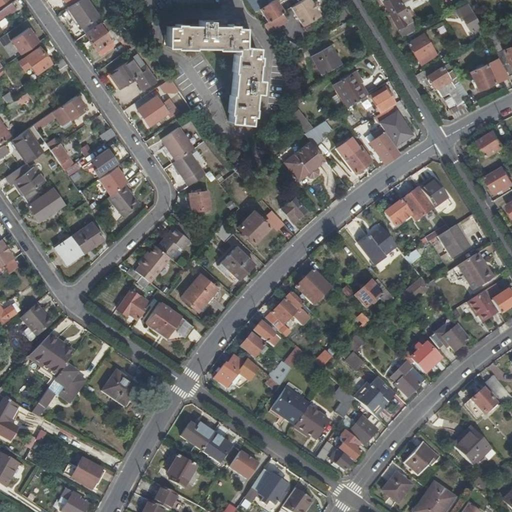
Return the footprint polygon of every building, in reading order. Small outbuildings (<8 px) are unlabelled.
[(98,16),(87,0),(77,0),(67,8),(81,28),(98,16)] [(268,21),(276,16),(283,12),(275,0),(274,0),(268,4),(265,0),(247,0),(255,13),(260,9),(268,21)] [(403,38),(417,30),(412,21),(400,0),(390,0),(384,4),(387,10),(403,38)] [(12,3),(0,10),(0,12),(3,18),(16,9),(12,3)] [(307,27),(313,23),(302,6),(285,16),(299,39),(310,33),(307,27)] [(470,31),(480,26),(470,8),(467,9),(468,12),(465,14),(462,15),(470,31)] [(263,24),(267,30),(280,22),(276,16),(268,21),(263,24)] [(129,28),(135,24),(131,19),(126,22),(129,28)] [(175,27),(167,27),(166,46),(175,46),(175,47),(192,48),(192,46),(216,47),(216,48),(236,49),(235,54),(234,54),(232,72),(233,72),(231,95),(230,95),(228,112),(229,112),(228,121),(247,123),(248,114),(247,114),(250,91),(258,92),(259,80),(251,79),(253,56),(255,56),(256,48),(242,46),(242,28),(233,28),(233,29),(210,28),(211,20),(199,20),(198,28),(176,28),(175,27)] [(316,29),(313,23),(307,27),(310,33),(316,29)] [(114,46),(100,24),(85,34),(100,55),(114,46)] [(8,37),(17,53),(38,41),(29,25),(8,37)] [(132,48),(144,39),(138,29),(136,27),(124,36),(132,48)] [(511,46),(504,50),(491,28),(484,32),(484,33),(487,38),(498,59),(508,77),(511,74),(511,46)] [(423,34),(407,43),(419,63),(435,54),(423,34)] [(351,49),(360,62),(371,55),(363,42),(351,49)] [(339,64),(330,45),(311,55),(321,74),(339,64)] [(31,66),(36,74),(51,64),(40,48),(20,62),(25,70),(31,66)] [(299,54),(287,60),(290,65),(302,59),(299,54)] [(444,57),(415,75),(420,83),(428,78),(432,85),(433,84),(439,94),(453,85),(450,79),(455,76),(451,70),(446,74),(442,67),(447,63),(444,57)] [(53,66),(57,72),(67,65),(63,59),(53,66)] [(139,70),(131,59),(109,73),(119,88),(133,78),(142,90),(155,81),(145,66),(139,70)] [(478,90),(508,77),(498,59),(470,72),(478,90)] [(367,94),(369,93),(355,72),(349,76),(357,88),(361,86),(367,94)] [(346,107),(367,94),(361,86),(357,88),(349,76),(333,86),(346,107)] [(459,82),(455,76),(450,79),(453,85),(459,82)] [(453,85),(439,94),(441,97),(448,92),(449,94),(454,102),(456,106),(450,110),(454,117),(467,110),(463,103),(463,102),(453,85)] [(392,105),(394,104),(384,86),(369,95),(380,113),(392,105)] [(4,99),(8,105),(16,100),(11,94),(4,99)] [(454,102),(449,94),(442,98),(448,106),(454,102)] [(85,109),(76,96),(33,125),(37,131),(58,116),(64,112),(69,120),(85,109)] [(167,113),(156,96),(137,109),(148,126),(167,113)] [(21,97),(16,100),(19,105),(25,102),(21,97)] [(395,111),(392,105),(380,113),(383,118),(395,111)] [(291,115),(304,133),(311,129),(297,110),(291,115)] [(63,124),(69,120),(64,112),(58,116),(63,124)] [(384,132),(393,145),(409,134),(395,113),(378,124),(384,132)] [(0,142),(9,135),(0,122),(0,142)] [(27,162),(49,148),(44,141),(38,146),(31,135),(37,131),(33,125),(12,140),(27,162)] [(190,150),(193,148),(179,127),(161,140),(175,161),(190,150)] [(280,132),(275,127),(268,133),(273,138),(280,132)] [(116,135),(111,128),(100,135),(105,143),(116,135)] [(304,133),(310,141),(312,144),(319,137),(312,128),(311,129),(304,133)] [(384,163),(399,153),(393,145),(384,132),(369,142),(375,151),(384,163)] [(480,142),(489,157),(505,147),(495,132),(480,142)] [(312,144),(310,141),(283,162),(298,181),(306,174),(308,177),(313,178),(317,174),(318,170),(315,167),(324,160),(312,144)] [(50,150),(63,169),(64,171),(73,164),(59,144),(50,150)] [(370,161),(359,146),(343,158),(355,173),(370,161)] [(116,163),(107,149),(91,160),(97,169),(94,171),(97,176),(116,163)] [(206,174),(190,150),(175,161),(172,164),(187,187),(206,174)] [(75,158),(77,162),(87,155),(85,151),(75,158)] [(244,169),(233,158),(227,164),(234,172),(238,175),(244,169)] [(33,189),(44,182),(32,165),(28,168),(26,164),(5,178),(11,185),(15,183),(24,195),(33,189)] [(120,216),(138,205),(124,182),(126,181),(116,165),(96,177),(120,216)] [(511,181),(504,167),(486,177),(496,194),(504,190),(505,192),(511,188),(510,186),(511,184),(511,181)] [(433,207),(434,209),(448,199),(433,178),(419,189),(433,207)] [(418,188),(399,201),(413,221),(433,207),(419,189),(418,188)] [(39,198),(33,189),(24,195),(23,196),(29,205),(39,198)] [(39,198),(29,205),(28,206),(38,222),(63,205),(52,189),(39,198)] [(210,209),(208,191),(189,193),(191,211),(210,209)] [(304,210),(293,197),(280,209),(292,221),(304,210)] [(409,215),(399,201),(384,212),(394,225),(409,215)] [(272,210),(264,216),(275,231),(283,225),(272,210)] [(268,227),(253,212),(237,227),(253,243),(268,227)] [(91,222),(70,237),(81,252),(82,253),(94,245),(94,246),(103,239),(91,222)] [(222,224),(215,234),(223,242),(232,234),(222,224)] [(470,247),(456,226),(449,230),(441,235),(437,237),(451,259),(470,247)] [(447,226),(438,231),(441,235),(449,230),(447,226)] [(396,247),(381,227),(372,234),(375,237),(371,240),(368,237),(358,245),(375,266),(385,258),(384,257),(396,247)] [(438,231),(426,238),(429,242),(437,237),(441,235),(438,231)] [(81,252),(70,237),(54,248),(65,263),(81,252)] [(140,265),(135,272),(141,276),(148,282),(149,283),(169,257),(155,246),(149,254),(145,258),(144,257),(138,264),(140,265)] [(220,262),(230,272),(238,280),(253,264),(236,246),(220,262)] [(405,257),(410,263),(419,256),(414,250),(406,256),(405,257)] [(491,278),(476,254),(457,266),(472,290),(491,278)] [(227,275),(230,272),(220,262),(217,265),(227,275)] [(295,288),(302,295),(300,297),(302,300),(305,297),(313,305),(330,288),(313,271),(295,288)] [(197,311),(211,294),(217,288),(200,274),(181,297),(197,311)] [(144,287),(148,282),(141,276),(137,281),(144,287)] [(405,291),(395,300),(403,310),(428,287),(426,285),(421,278),(420,278),(405,291)] [(370,281),(354,296),(365,308),(371,303),(373,305),(376,302),(374,300),(381,294),(370,281)] [(499,290),(496,285),(484,291),(488,298),(492,295),(492,294),(499,290)] [(127,313),(136,319),(143,309),(141,308),(146,301),(129,290),(117,309),(125,315),(127,313)] [(490,301),(499,314),(511,305),(511,298),(507,290),(490,301)] [(299,308),(303,304),(292,292),(266,319),(278,330),(289,319),(291,321),(294,318),(297,321),(304,313),(299,308)] [(215,297),(211,294),(197,311),(201,314),(215,297)] [(164,338),(181,315),(160,299),(143,322),(164,338)] [(51,321),(34,302),(17,317),(26,327),(21,332),(28,340),(34,334),(35,336),(51,321)] [(0,325),(7,321),(16,315),(10,307),(2,312),(0,309),(0,325)] [(183,338),(192,326),(183,319),(174,331),(183,338)] [(278,330),(266,319),(262,323),(260,322),(253,331),(267,342),(278,330)] [(444,326),(428,339),(438,350),(446,343),(453,352),(467,341),(455,326),(449,331),(444,326)] [(264,346),(250,334),(240,347),(253,358),(264,346)] [(352,339),(345,346),(353,353),(363,342),(356,335),(352,339)] [(49,336),(30,354),(57,376),(73,353),(49,336)] [(409,354),(404,359),(407,362),(410,365),(413,362),(424,374),(440,359),(426,344),(421,349),(417,345),(413,349),(417,353),(412,357),(409,354)] [(312,362),(320,368),(331,356),(323,349),(312,362)] [(358,358),(353,353),(345,360),(356,371),(364,363),(358,358)] [(248,382),(257,368),(247,360),(244,364),(233,356),(226,365),(225,364),(220,370),(218,373),(214,378),(226,388),(237,374),(248,382)] [(270,378),(280,385),(291,369),(283,362),(270,378)] [(410,365),(407,362),(390,379),(396,385),(394,386),(407,398),(420,385),(413,377),(417,374),(410,365)] [(76,372),(65,365),(38,404),(44,408),(52,397),(54,395),(51,393),(57,384),(63,388),(58,396),(69,403),(76,393),(74,392),(83,380),(75,374),(76,372)] [(123,407),(138,386),(115,370),(100,391),(123,407)] [(420,385),(425,381),(417,374),(413,377),(420,385)] [(276,391),(280,385),(270,378),(266,383),(276,391)] [(356,400),(371,413),(378,405),(381,408),(391,397),(374,381),(373,381),(372,380),(371,380),(371,381),(369,383),(366,381),(352,396),(356,400)] [(58,397),(58,396),(63,388),(57,384),(51,393),(54,395),(52,397),(58,397)] [(352,396),(341,386),(334,397),(342,404),(335,414),(343,419),(345,417),(346,416),(356,400),(352,396)] [(271,410),(294,427),(295,426),(308,406),(309,405),(286,389),(271,410)] [(492,407),(494,409),(497,406),(482,390),(464,405),(477,420),(490,408),(492,407)] [(16,405),(4,399),(0,405),(0,413),(0,414),(0,429),(1,431),(16,405)] [(44,408),(38,404),(31,413),(38,417),(44,408)] [(313,434),(318,438),(330,422),(308,406),(295,426),(311,437),(313,434)] [(345,417),(343,419),(339,426),(348,433),(355,425),(346,416),(345,417)] [(367,421),(376,430),(381,425),(371,416),(367,421)] [(353,438),(363,446),(377,431),(376,430),(367,421),(362,417),(355,425),(348,433),(353,438)] [(181,437),(201,451),(213,434),(199,424),(196,428),(190,424),(181,437)] [(295,426),(294,427),(315,443),(318,438),(313,434),(311,437),(295,426)] [(39,430),(35,439),(40,442),(45,432),(39,430)] [(492,451),(473,430),(460,442),(458,440),(451,446),(473,469),(492,451)] [(351,441),(353,438),(348,433),(343,439),(345,441),(338,449),(353,460),(360,451),(352,445),(353,443),(351,441)] [(213,434),(201,451),(219,463),(231,446),(213,434)] [(25,446),(31,448),(34,438),(29,436),(25,446)] [(327,442),(316,459),(322,464),(329,454),(327,452),(332,446),(327,442)] [(422,443),(403,464),(418,476),(429,464),(432,466),(439,458),(422,443)] [(330,460),(345,471),(351,462),(337,451),(330,460)] [(240,452),(229,467),(247,480),(258,464),(240,452)] [(0,453),(0,483),(4,486),(18,463),(0,453)] [(184,488),(197,467),(177,455),(167,473),(173,477),(171,481),(184,488)] [(94,483),(101,469),(81,459),(71,479),(91,490),(94,483)] [(105,471),(101,469),(94,483),(98,485),(105,471)] [(286,485),(264,470),(250,490),(246,496),(254,501),(257,496),(262,500),(261,502),(265,504),(268,500),(274,504),(276,501),(279,503),(286,493),(283,491),(286,485)] [(396,474),(382,492),(398,504),(412,486),(396,474)] [(473,483),(475,485),(482,492),(487,487),(477,478),(473,483)] [(419,485),(423,488),(428,483),(423,480),(419,485)] [(232,501),(240,506),(246,496),(250,490),(243,485),(232,501)] [(444,511),(454,498),(435,485),(422,503),(420,502),(413,511),(444,511)] [(163,508),(168,510),(176,494),(161,486),(153,502),(163,508)] [(295,488),(282,507),(288,511),(303,511),(312,500),(295,488)] [(511,488),(500,499),(511,511),(511,488)] [(64,499),(67,501),(61,511),(82,511),(87,505),(78,500),(79,497),(68,491),(64,499)] [(450,511),(459,501),(454,498),(444,511),(450,511)] [(161,511),(163,508),(153,502),(148,500),(142,511),(161,511)] [(228,503),(223,511),(224,511),(232,511),(235,507),(228,503)]
